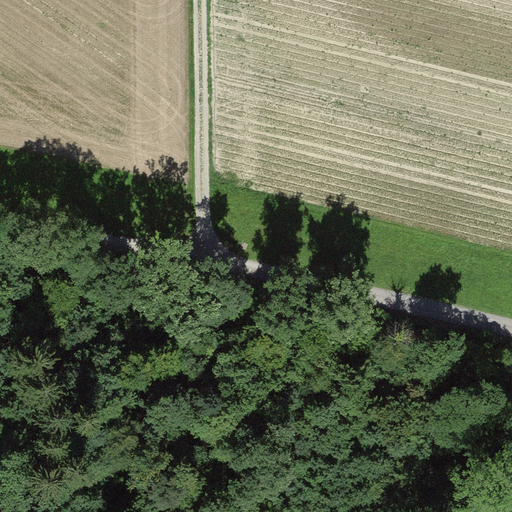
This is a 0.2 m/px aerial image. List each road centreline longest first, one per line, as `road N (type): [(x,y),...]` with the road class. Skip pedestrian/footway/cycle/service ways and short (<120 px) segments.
road 1 (track): [(0,226),(207,256),(511,329)]
road 2 (track): [(207,256),(202,0)]
